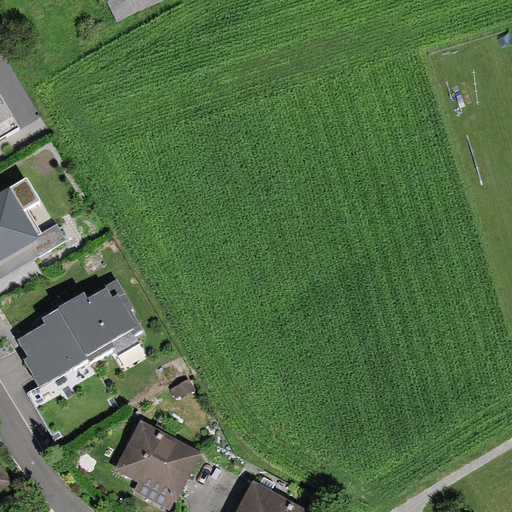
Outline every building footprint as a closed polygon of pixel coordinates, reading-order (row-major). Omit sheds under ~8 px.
[(161,0),(105,0),(117,25),(163,3),(161,0)] [(0,142),(21,131),(0,94),(0,142)] [(11,191),(0,197),(0,280),(66,241),(57,226),(38,237),(11,191)] [(45,328),(19,343),(29,360),(25,363),(40,391),(89,364),(90,366),(111,354),(118,367),(147,351),(139,337),(146,333),(117,282),(86,300),(85,298),(42,322),(45,328)] [(203,457),(141,425),(117,472),(140,484),(135,494),(169,511),(170,511),(174,504),(177,506),(203,457)] [(0,465),(0,495),(14,484),(0,465)] [(305,511),(253,484),(237,511),(305,511)]
